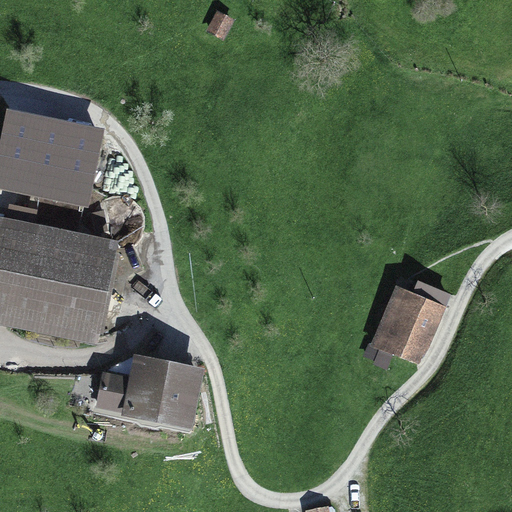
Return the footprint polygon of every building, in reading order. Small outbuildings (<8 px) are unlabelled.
[(230,17),(211,4),(199,24),(217,36),(230,17)] [(102,134),(6,116),(0,148),(0,191),(87,209),(102,134)] [(129,239),(2,214),(0,223),(0,321),(109,343),(129,239)] [(435,304),(392,286),(371,337),(414,354),(435,304)] [(204,377),(136,359),(130,382),(102,374),(93,409),(189,434),(204,377)]
